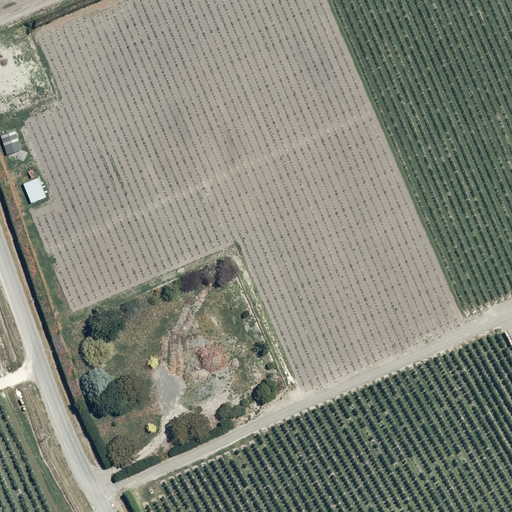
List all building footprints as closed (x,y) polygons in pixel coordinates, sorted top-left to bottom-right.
[(0,55),(0,95),(11,92),(10,88),(27,83),(22,66),(14,69),(9,53),(0,55)] [(28,94),(21,96),(21,95),(6,100),(9,111),(24,105),(23,103),(31,100),(28,94)] [(21,148),(15,130),(0,134),(6,153),(21,148)] [(45,196),(37,176),(22,182),(30,202),(45,196)] [(202,329),(185,336),(184,333),(181,334),(178,327),(168,331),(171,338),(169,339),(173,349),(178,347),(181,353),(195,347),(192,356),(200,359),(203,349),(210,367),(204,369),(208,379),(203,381),(204,384),(191,389),(197,403),(233,389),(229,380),(232,379),(230,374),(237,372),(228,351),(224,353),(215,331),(208,312),(196,317),(202,329)]
